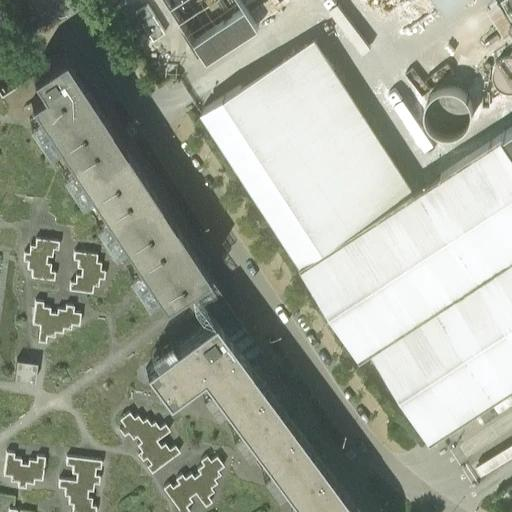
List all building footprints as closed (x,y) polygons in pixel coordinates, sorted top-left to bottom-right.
[(172,0),(209,56),(259,23),(244,0),(172,0)] [(435,0),(445,13),(462,0),(435,0)] [(511,18),(511,0),(501,0),(500,1),(511,18)] [(136,12),(154,40),(165,32),(147,5),(136,12)] [(511,125),(415,189),(315,34),(201,109),(361,356),(373,348),(431,438),(438,433),(511,385),(511,125)] [(0,371),(44,377),(203,272),(207,269),(91,92),(63,50),(0,90),(0,89),(0,371)] [(436,94),(438,132),(474,131),(473,93),(436,94)] [(0,511),(360,511),(235,341),(248,332),(239,317),(237,318),(239,321),(235,324),(222,307),(229,302),(227,300),(223,303),(203,272),(44,377),(0,371),(0,511)] [(476,412),(482,422),(511,402),(506,393),(476,412)]
